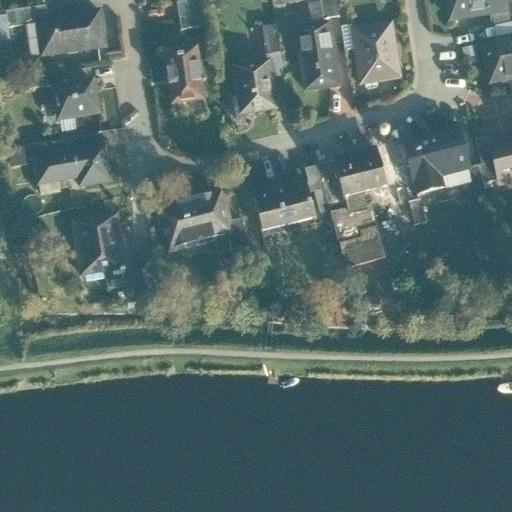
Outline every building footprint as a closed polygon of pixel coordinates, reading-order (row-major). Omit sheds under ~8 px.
[(188,0),(175,2),(179,30),(206,26),(201,0),(188,0)] [(337,15),(334,0),(319,0),(322,18),(337,15)] [(504,0),(444,0),(448,19),(506,10),(504,0)] [(32,17),(45,15),(43,5),(3,10),(5,29),(33,25),(32,17)] [(45,15),(32,17),(33,25),(38,57),(105,48),(99,7),(45,15)] [(330,18),(292,24),(302,91),(339,85),(330,18)] [(391,18),(348,26),(357,85),(401,78),(391,18)] [(511,20),(496,24),(499,37),(511,33),(511,20)] [(278,51),(274,24),(260,26),(264,54),(278,51)] [(511,33),(499,37),(479,41),(488,84),(511,78),(511,33)] [(203,98),(195,44),(160,49),(168,103),(203,98)] [(275,108),(268,58),(230,63),(237,113),(275,108)] [(47,85),(51,84),(49,72),(24,76),(26,89),(47,85)] [(98,113),(91,77),(51,84),(47,85),(54,121),(98,113)] [(333,117),(351,115),(350,96),(332,97),(333,117)] [(456,125),(400,139),(406,162),(415,194),(444,187),(440,177),(467,170),(456,125)] [(511,140),(488,146),(498,187),(511,183),(511,140)] [(102,144),(29,156),(33,185),(73,178),(75,187),(109,181),(102,144)] [(375,144),(331,155),(332,160),(346,210),(368,203),(390,197),(381,168),(375,144)] [(332,160),(317,165),(323,188),(345,269),(384,258),(368,203),(346,210),(332,160)] [(406,162),(381,168),(390,197),(392,207),(416,200),(415,194),(406,162)] [(255,184),(249,163),(236,166),(241,187),(255,184)] [(317,165),(303,167),(310,191),(323,188),(317,165)] [(313,217),(303,180),(250,193),(259,230),(313,217)] [(222,189),(153,206),(164,253),(233,237),(222,189)] [(116,212),(68,220),(77,276),(102,271),(105,288),(128,284),(116,212)] [(158,302),(150,257),(127,261),(134,306),(158,302)]
